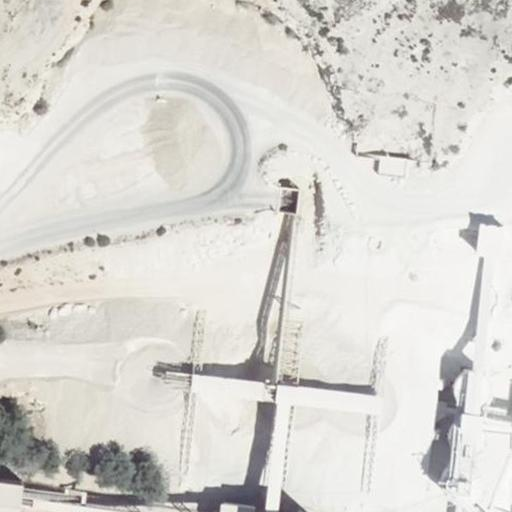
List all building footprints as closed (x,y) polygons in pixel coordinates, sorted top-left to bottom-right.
[(478,219),(475,253),(501,256),(505,221),(478,219)] [(488,380),(486,375),(483,370),(478,367),(472,366),(466,366),(461,368),(456,372),(453,378),(453,384),(454,390),(457,395),(461,399),(467,401),(472,401),(478,400),(483,396),(486,392),(488,386),(488,380)] [(483,429),(481,423),(477,418),(473,415),(467,414),(461,414),(455,416),(451,420),(448,426),(447,432),(448,438),(451,443),(456,447),(461,449),(467,449),(472,448),(477,444),(481,440),(483,434),(483,429)] [(478,473),(476,468),(473,463),(468,460),(462,458),(456,459),(450,461),(446,465),(443,471),(442,476),(443,482),(446,488),(451,492),(456,494),(462,494),(468,493),(473,489),(476,485),(478,479),(478,473)] [(26,511),(32,475),(0,472),(0,511),(26,511)]
